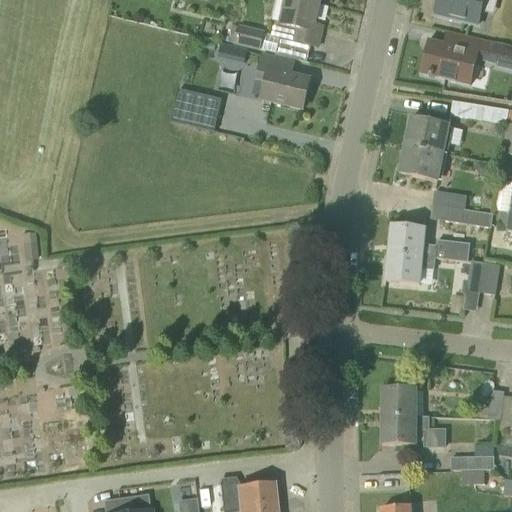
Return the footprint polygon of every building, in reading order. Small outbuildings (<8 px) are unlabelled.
[(313,34),(320,6),(294,0),(286,0),(280,26),(275,24),(272,39),(318,49),(321,36),(313,34)] [(494,0),(497,1),(496,0),(439,0),(435,19),(477,29),(484,0),(494,0)] [(265,34),(238,27),(237,29),(232,28),(228,44),(234,46),(233,48),(260,54),(265,34)] [(511,66),(511,49),(458,36),(454,50),(429,44),(421,76),(470,88),(476,62),(511,69),(511,66)] [(217,61),(224,62),(228,48),(220,46),(217,61)] [(303,113),(310,83),(284,76),(287,64),(263,58),(257,82),(266,85),(261,103),(303,113)] [(222,103),(178,92),(171,123),(214,134),(222,103)] [(506,127),(508,113),(452,104),(450,118),(506,127)] [(405,149),(444,157),(449,129),(410,121),(405,149)] [(511,158),(511,127),(508,127),(502,157),(511,158)] [(438,185),(444,157),(405,149),(399,176),(438,185)] [(480,179),(488,180),(490,167),(477,165),(476,172),(480,179)] [(432,208),(464,213),(466,199),(435,194),(432,208)] [(500,214),(511,216),(511,196),(496,194),(494,212),(500,213),(500,214)] [(492,217),(464,213),(432,208),(430,222),(490,231),(492,217)] [(511,234),(511,216),(500,214),(498,228),(506,229),(505,233),(511,234)] [(423,259),(423,260),(467,265),(469,247),(436,243),(435,249),(424,248),(425,233),(391,229),(388,256),(423,259)] [(34,235),(21,237),(24,263),(37,261),(34,235)] [(420,288),(423,260),(423,259),(388,256),(385,284),(420,288)] [(479,295),(483,266),(471,264),(468,283),(463,282),(461,294),(465,300),(463,313),(476,315),(479,296),(479,295)] [(479,295),(479,296),(495,298),(500,268),(483,266),(479,295)] [(416,420),(416,419),(416,392),(382,392),(382,420),(416,420)] [(500,423),(504,395),(490,393),(488,410),(473,409),(472,420),(500,423)] [(416,420),(382,420),(381,448),(416,448),(416,433),(429,433),(429,432),(429,420),(416,419),(416,420)] [(434,432),(429,432),(429,433),(424,433),(423,450),(445,450),(445,432),(434,432)] [(451,474),(494,473),(493,446),(474,447),(474,460),(450,461),(451,474)] [(511,470),(511,454),(497,455),(497,470),(511,470)] [(511,499),(511,483),(505,482),(503,499),(511,499)] [(275,511),(273,487),(237,491),(238,511),(275,511)] [(149,511),(148,501),(114,506),(115,511),(149,511)]
